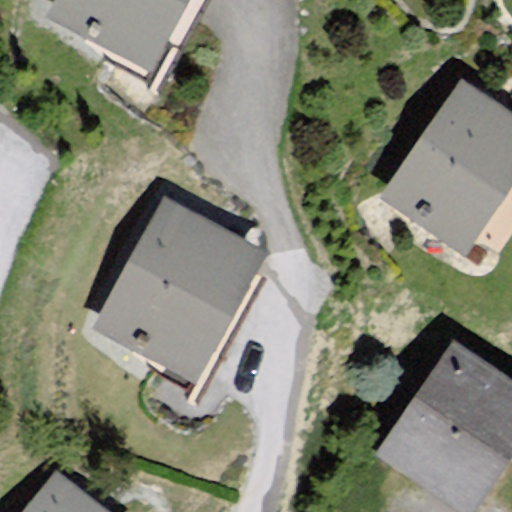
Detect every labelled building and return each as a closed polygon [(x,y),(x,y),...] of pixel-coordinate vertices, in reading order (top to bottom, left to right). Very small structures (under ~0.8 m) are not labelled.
[(78,0),(62,30),(172,88),(224,0),(78,0)] [(511,119),(474,95),(397,205),(481,270),(511,229),(511,119)] [(0,107),(0,144),(17,116),(0,107)] [(157,196),(92,328),(203,383),(268,251),(157,196)] [(511,383),(472,358),(396,467),(466,511),(508,511),(511,507),(511,383)] [(109,511),(72,484),(49,511),(109,511)]
